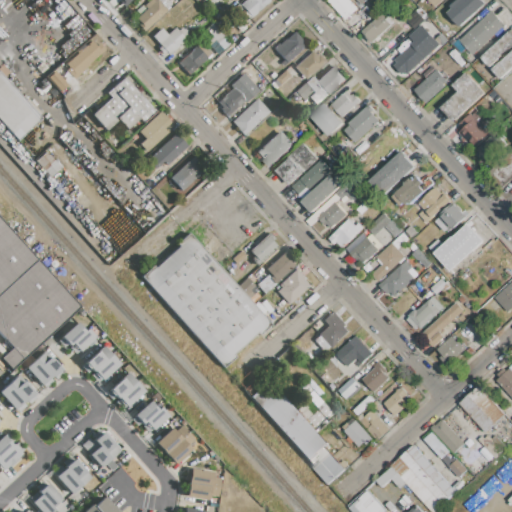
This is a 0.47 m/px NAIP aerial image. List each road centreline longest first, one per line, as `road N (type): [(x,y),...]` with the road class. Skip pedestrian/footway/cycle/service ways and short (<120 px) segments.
road 1 (residential): [(85,0),(447,397)]
road 2 (residential): [(305,0),(511,228)]
road 3 (residential): [(349,489),(511,336)]
road 4 (residential): [(184,107),(303,0)]
road 5 (residential): [(105,418),(72,382),(19,426),(44,459)]
road 6 (residential): [(237,166),(134,262)]
road 7 (residential): [(250,368),(342,282)]
